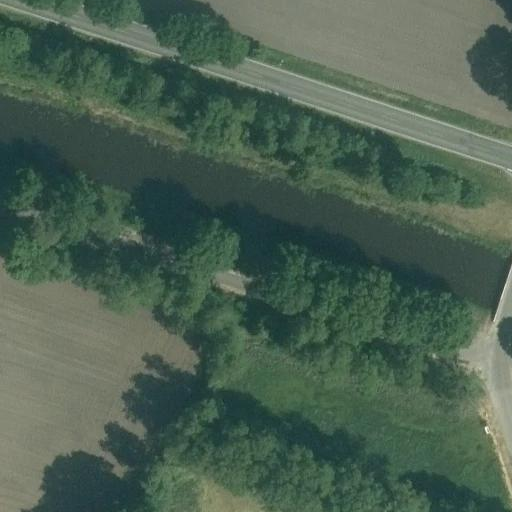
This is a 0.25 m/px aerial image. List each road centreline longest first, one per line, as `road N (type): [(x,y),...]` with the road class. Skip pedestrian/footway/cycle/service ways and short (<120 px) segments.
road 1 (unclassified): [(491,363),(0,208)]
road 2 (tertiary): [(511,158),(25,0)]
